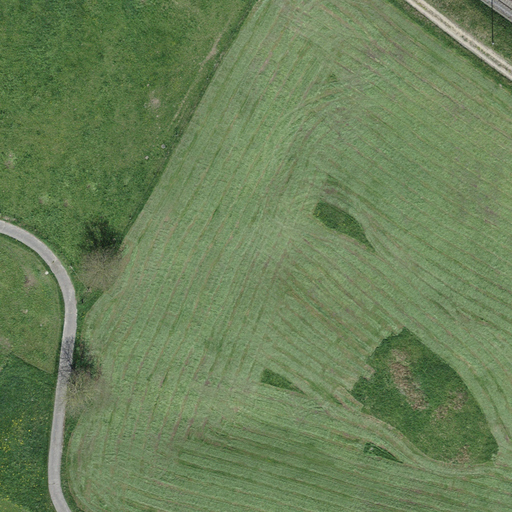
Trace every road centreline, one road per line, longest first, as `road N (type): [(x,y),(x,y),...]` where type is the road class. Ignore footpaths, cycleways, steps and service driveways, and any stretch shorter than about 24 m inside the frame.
road 1 (track): [(64,511),(54,477),(71,312),(66,284),(39,247),(0,226)]
road 2 (track): [(511,73),(412,0)]
